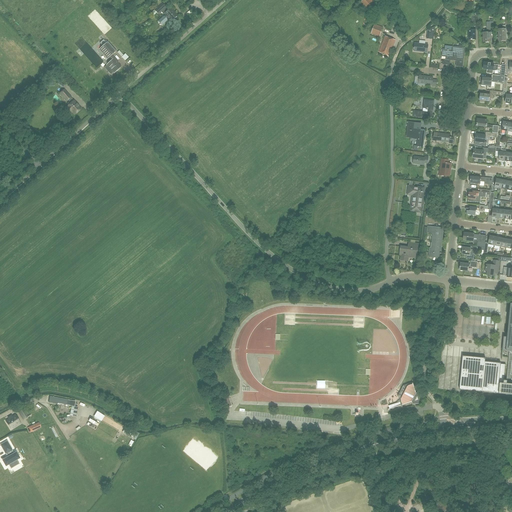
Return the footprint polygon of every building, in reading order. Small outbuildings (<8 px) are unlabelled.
[(359,4),(357,6),(365,15),(367,13),(377,5),(372,0),(363,0),(359,4)] [(171,21),(177,16),(170,8),(167,11),(165,9),(166,8),(161,3),(154,10),(151,13),(153,16),(157,13),(158,15),(161,12),(163,14),(164,14),(165,15),(164,16),(160,20),(163,24),(167,20),(169,19),(171,21)] [(478,30),(479,30),(478,13),(472,14),(473,26),(468,26),(468,30),(466,31),(466,36),(469,36),(469,40),(472,40),(476,40),(475,30),(475,29),(478,29),(478,30)] [(490,29),(486,29),(486,30),(483,30),(484,42),(490,42),(490,30),(493,30),(493,20),(490,20),(491,22),(490,22),(490,29)] [(383,27),(375,24),(371,34),(380,37),(383,27)] [(428,30),(427,39),(433,39),(435,27),(428,30)] [(390,56),(395,40),(385,36),(379,52),(390,56)] [(121,67),(116,62),(117,61),(111,55),(116,51),(108,42),(107,42),(104,39),(100,43),(103,46),(100,49),(108,58),(109,57),(112,61),(107,65),(114,73),(121,67)] [(427,52),(428,45),(415,43),(414,51),(427,52)] [(462,67),(464,49),(452,47),(452,51),(443,50),(442,56),(447,57),(446,62),(443,61),(443,64),(449,65),(450,60),(457,61),(456,66),(462,67)] [(494,65),(494,64),(484,63),(483,69),(488,70),(487,73),(493,74),(492,74),(492,70),(493,70),(497,70),(498,65),(494,65)] [(499,76),(492,75),(492,78),(482,77),(481,85),(491,86),(492,82),(498,83),(498,81),(502,81),(502,84),(504,84),(504,83),(504,77),(505,77),(505,76),(504,76),(501,76),(499,76)] [(436,87),(436,80),(433,80),(433,77),(419,76),(418,83),(432,85),(432,86),(436,87)] [(74,115),(81,109),(74,101),(71,97),(64,90),(60,94),(66,101),(68,100),(71,104),(67,107),(66,108),(70,113),(72,112),(74,115)] [(479,100),(480,100),(480,102),(483,103),(484,101),(490,102),(490,98),(493,99),(493,94),(494,95),(502,96),(502,95),(503,93),(495,92),(495,91),(490,91),(490,95),(480,94),(479,100)] [(432,118),(434,100),(424,99),(423,108),(426,109),(426,110),(428,110),(428,112),(413,110),(413,117),(421,118),(422,116),(432,118)] [(489,128),(489,125),(487,125),(487,120),(477,119),(476,126),(489,128)] [(508,131),(509,123),(503,121),(502,127),(499,127),(498,130),(505,131),(504,134),(507,134),(507,133),(508,131)] [(407,130),(408,130),(407,137),(417,138),(417,140),(418,140),(417,146),(423,147),(424,139),(423,139),(423,134),(424,134),(426,133),(424,130),(419,129),(414,129),(415,123),(408,122),(407,130)] [(437,141),(449,142),(449,143),(453,144),(454,137),(450,137),(451,134),(437,133),(438,133),(434,132),(433,141),(437,141)] [(492,133),(486,132),(485,135),(475,134),(475,141),(484,142),(485,138),(489,138),(489,136),(497,137),(497,136),(498,136),(498,133),(492,133)] [(482,159),(483,151),(473,150),(472,157),(482,159)] [(417,164),(424,165),(425,163),(428,164),(428,157),(425,157),(425,158),(414,157),(413,164),(417,164)] [(448,160),(442,159),(441,163),(442,163),(441,176),(450,177),(451,164),(448,163),(448,160)] [(492,186),(493,179),(489,178),(484,178),(477,177),(471,177),(470,183),(480,184),(480,182),(484,182),(484,184),(489,185),(489,186),(492,186)] [(421,212),(424,188),(409,186),(408,194),(413,195),(411,207),(412,207),(412,208),(416,208),(416,212),(421,212)] [(473,191),(473,193),(469,192),(468,199),(476,200),(476,196),(479,197),(479,192),(473,191)] [(492,218),(498,218),(499,210),(493,209),(494,205),(493,205),(490,205),(489,207),(489,210),(493,210),(492,218)] [(475,216),(475,215),(476,211),(477,211),(477,208),(470,207),(470,208),(469,208),(469,209),(467,209),(466,209),(466,210),(466,211),(467,211),(466,215),(475,216)] [(437,232),(438,228),(428,226),(427,233),(433,234),(432,246),(430,246),(429,256),(440,258),(441,250),(439,249),(441,233),(437,232)] [(485,242),(486,235),(482,235),(477,234),(464,233),(463,240),(473,241),(473,239),(478,240),(477,246),(480,247),(485,247),(485,244),(485,242)] [(417,258),(418,244),(409,243),(408,248),(401,247),(400,256),(401,256),(401,260),(408,261),(408,257),(417,258)] [(480,247),(477,246),(474,246),(473,249),(480,250),(480,255),(484,255),(484,250),(484,249),(485,247),(480,247)] [(474,254),(473,254),(473,250),(471,250),(471,248),(462,247),(462,254),(467,255),(466,258),(473,259),(474,254)] [(496,268),(499,268),(500,261),(494,261),(493,266),(486,265),(486,271),(488,271),(487,275),(495,276),(496,268)] [(470,294),(469,306),(483,307),(483,310),(499,311),(500,296),(470,294)] [(463,357),(459,389),(460,389),(459,390),(462,390),(485,393),(498,394),(499,394),(511,394),(511,303),(507,337),(504,337),(502,351),(506,351),(509,351),(508,365),(507,381),(504,380),(506,364),(501,364),(501,363),(498,363),(485,362),(486,358),(485,358),(465,356),(463,356),(463,357)] [(373,316),(373,308),(347,308),(347,316),(373,316)] [(418,393),(419,393),(416,393),(412,382),(413,384),(405,387),(400,396),(402,405),(412,402),(413,404),(412,404),(413,405),(420,404),(420,403),(419,403),(421,398),(422,399),(419,392),(418,393)] [(73,404),(74,401),(50,396),(49,402),(57,404),(57,403),(62,404),(73,406),(73,404)] [(223,399),(227,408),(232,406),(229,397),(223,399)] [(31,415),(29,412),(27,414),(26,412),(24,410),(19,413),(20,415),(23,420),(31,415)] [(11,430),(21,424),(15,415),(13,417),(12,416),(8,418),(9,419),(6,421),(11,430)] [(127,428),(124,434),(136,440),(139,434),(127,428)] [(12,450),(10,447),(7,441),(1,445),(4,450),(6,454),(6,453),(8,457),(2,460),(6,466),(9,464),(11,468),(19,464),(17,460),(20,458),(16,452),(14,454),(12,450)]
